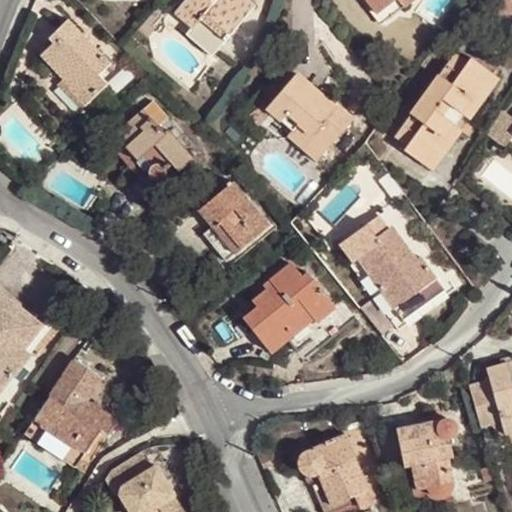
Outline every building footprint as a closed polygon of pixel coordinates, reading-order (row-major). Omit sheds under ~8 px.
[(225,39),(254,6),(246,0),(186,0),(175,13),(193,28),(200,19),(225,39)] [(366,0),(379,15),(397,0),(404,8),(413,0),(366,0)] [(384,22),(404,8),(397,0),(379,15),(384,22)] [(511,12),(511,0),(499,0),(498,12),(511,12)] [(217,48),(225,39),(200,19),(193,28),(217,48)] [(99,74),(110,63),(68,20),(48,39),(53,43),(40,56),(63,79),(61,81),(85,105),(107,83),(99,74)] [(463,114),(493,73),(471,57),(466,63),(454,54),(398,132),(410,141),(407,145),(403,151),(426,166),(455,125),(435,109),(442,100),(463,114)] [(336,104),(334,106),(296,73),(266,108),(292,130),(288,135),(318,160),(353,119),(336,104)] [(463,114),(469,119),(499,77),(493,73),(463,114)] [(140,206),(194,158),(168,129),(164,133),(142,109),(114,134),(147,171),(139,178),(125,190),(140,206)] [(511,117),(502,110),(487,134),(497,143),(492,149),(498,154),(511,135),(511,117)] [(426,166),(432,170),(462,129),(455,125),(426,166)] [(407,145),(410,141),(398,132),(395,136),(407,145)] [(139,178),(147,171),(114,134),(106,141),(139,178)] [(226,262),(269,226),(232,182),(198,210),(212,227),(203,234),(226,262)] [(421,256),(416,259),(391,226),(387,229),(378,215),(339,244),(352,263),(358,259),(394,309),(437,278),(421,256)] [(394,309),(358,259),(352,263),(350,265),(373,296),(391,320),(398,330),(424,311),(421,307),(403,320),(394,309)] [(315,322),(335,307),(307,273),(302,278),(291,264),(264,286),(267,290),(253,301),(258,307),(244,318),(272,354),(287,341),(297,353),(323,332),(315,322)] [(421,307),(445,290),(437,278),(394,309),(403,320),(421,307)] [(0,385),(19,362),(13,358),(37,326),(0,295),(0,385)] [(358,306),(377,330),(391,320),(373,296),(358,306)] [(98,378),(69,360),(31,419),(38,424),(39,427),(67,446),(72,445),(82,452),(97,431),(104,436),(113,422),(83,401),(98,378)] [(511,361),(486,369),(489,380),(469,386),(481,426),(492,423),(501,421),(505,434),(511,432),(511,361)] [(38,424),(31,419),(22,434),(72,467),(82,452),(72,445),(67,446),(39,427),(38,424)] [(455,435),(457,429),(456,424),(453,421),(447,419),(395,429),(403,467),(410,465),(422,463),(427,488),(428,492),(434,496),(438,497),(442,497),(447,496),(450,493),(452,488),(453,483),(447,457),(453,456),(449,438),(452,437),(455,435)] [(496,436),(505,434),(501,421),(492,423),(496,436)] [(354,496),(367,490),(352,457),(355,456),(346,434),(318,446),(305,452),(301,456),(299,462),(300,467),(301,470),(305,473),(309,474),(317,473),(332,506),(354,496)] [(108,470),(101,480),(110,495),(116,495),(126,511),(177,511),(168,498),(170,496),(151,467),(147,470),(137,452),(108,470)] [(416,490),(427,488),(422,463),(410,465),(416,490)] [(360,510),(373,504),(367,490),(354,496),(360,510)]
